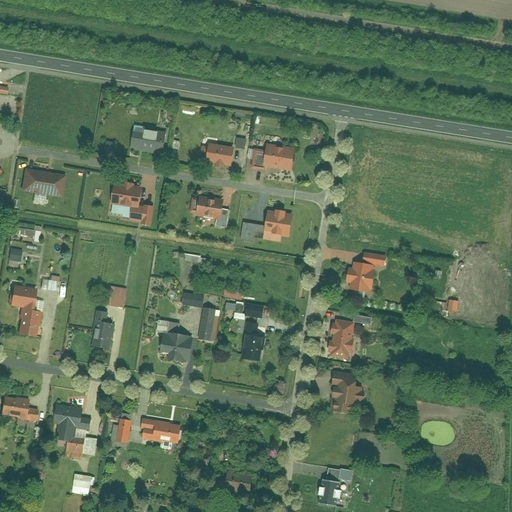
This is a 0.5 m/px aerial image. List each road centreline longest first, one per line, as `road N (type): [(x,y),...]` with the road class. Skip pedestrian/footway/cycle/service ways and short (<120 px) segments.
road 1 (tertiary): [(0,55),(345,110)]
road 2 (residential): [(329,201),(1,145)]
road 3 (residential): [(511,46),(209,0)]
road 4 (residential): [(0,363),(295,410)]
road 5 (residential): [(329,201),(295,410)]
road 6 (tertiary): [(345,110),(511,138)]
